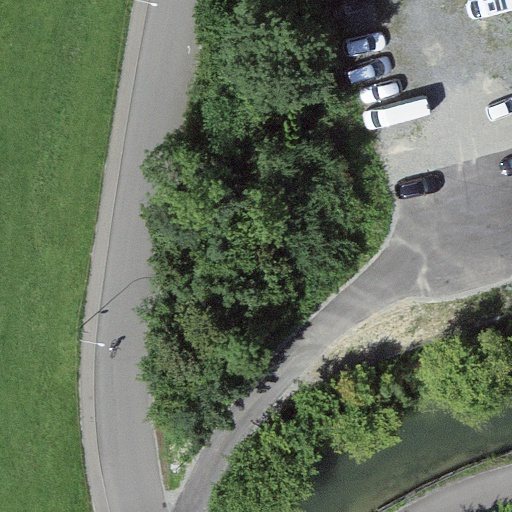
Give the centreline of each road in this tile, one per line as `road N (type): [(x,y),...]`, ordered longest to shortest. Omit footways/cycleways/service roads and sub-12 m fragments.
road 1 (track): [(182,511),(231,436),(340,316),(444,249),(391,52)]
road 2 (residential): [(140,511),(125,426),(125,353),(184,0)]
